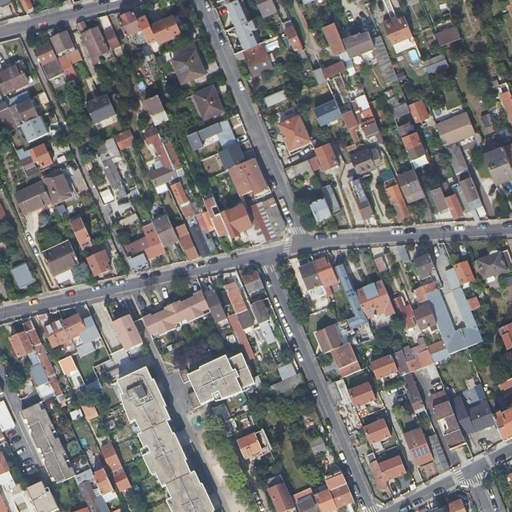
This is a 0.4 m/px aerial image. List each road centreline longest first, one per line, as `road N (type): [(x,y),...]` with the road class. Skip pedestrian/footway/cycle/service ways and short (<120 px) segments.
road 1 (residential): [(134,282),(20,26)]
road 2 (residential): [(264,253),(370,511)]
road 3 (residential): [(202,0),(306,243)]
road 4 (residential): [(511,228),(306,243)]
road 5 (residential): [(134,282),(0,313)]
road 6 (residential): [(264,253),(134,282)]
